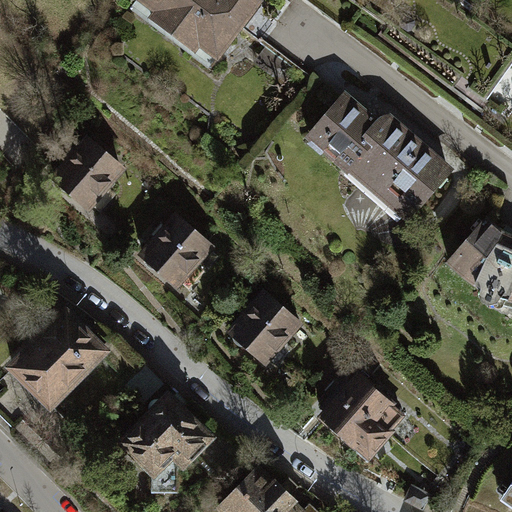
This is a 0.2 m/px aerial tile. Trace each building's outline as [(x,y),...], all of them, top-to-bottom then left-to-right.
[(143,0),(157,10),(151,18),(193,49),(198,42),(218,56),(259,0),(143,0)] [(377,123),(344,95),(342,98),(332,90),(324,100),(333,108),(310,135),(315,139),(311,143),(321,152),(325,147),(349,169),(357,160),(397,194),(390,203),(404,216),(413,206),(416,208),(436,185),(440,188),(449,178),(444,174),(448,170),(390,119),(385,118),(380,120),(377,123)] [(121,168),(88,139),(54,178),(57,180),(57,184),(60,188),(64,191),(69,191),(87,206),(91,201),(100,209),(114,193),(106,185),(121,168)] [(209,245),(176,217),(143,255),(146,257),(146,262),(148,265),(153,268),(158,268),(176,284),(180,279),(189,286),(203,270),(194,263),(209,245)] [(511,231),(504,228),(500,231),(485,217),(448,261),(481,288),(480,294),(481,299),(487,303),(492,303),(497,301),(498,297),(511,299),(511,231)] [(298,323),(265,294),(232,332),(234,335),(235,339),(237,343),(241,345),(247,345),(264,361),(269,356),(277,364),(291,347),(283,340),(298,323)] [(43,337),(14,366),(51,403),(102,350),(91,339),(96,335),(80,319),(75,324),(65,314),(55,324),(49,324),(43,330),(43,337)] [(142,402),(162,381),(145,365),(125,386),(142,402)] [(340,384),(322,405),(328,411),(324,416),(368,453),(388,430),(376,419),(390,402),(359,376),(347,390),(340,384)] [(12,379),(0,390),(0,413),(13,427),(37,403),(12,379)] [(151,412),(124,441),(151,468),(151,490),(176,490),(177,468),(211,434),(167,392),(159,400),(153,399),(150,403),(149,409),(151,412)] [(258,468),(219,507),(223,511),(320,511),(310,502),(300,511),(291,502),(295,499),(274,479),(272,481),(258,468)] [(505,491),(500,499),(511,507),(511,480),(508,485),(504,482),(500,488),(505,491)]
